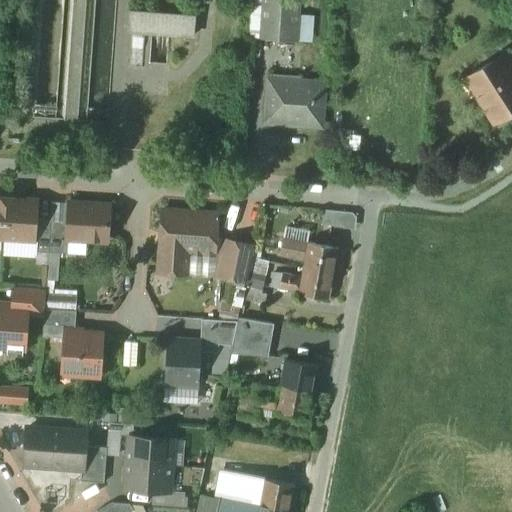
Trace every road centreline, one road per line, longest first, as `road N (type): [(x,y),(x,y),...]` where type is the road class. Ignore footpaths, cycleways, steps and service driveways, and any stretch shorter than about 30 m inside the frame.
road 1 (residential): [(373,204),(315,511)]
road 2 (residential): [(142,187),(373,204)]
road 3 (residential): [(0,175),(142,187)]
road 4 (residential): [(136,320),(142,187)]
